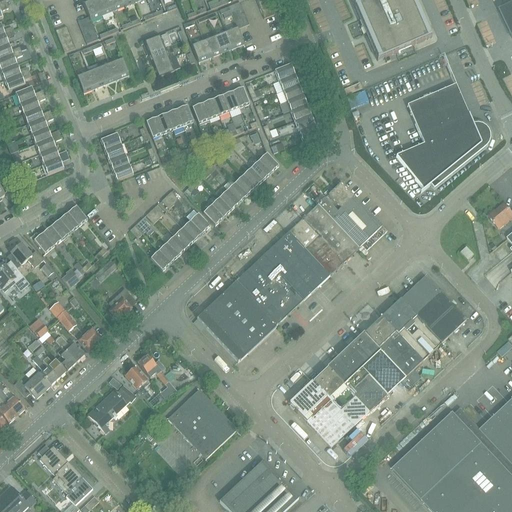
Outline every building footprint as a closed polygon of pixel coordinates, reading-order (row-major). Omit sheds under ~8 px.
[(101,17),(94,0),(92,0),(83,4),(89,19),(90,21),(101,17)] [(113,12),(107,0),(94,0),(101,17),(113,12)] [(124,8),(120,0),(107,0),(113,12),(124,8)] [(270,5),(268,0),(265,0),(257,3),(259,9),(270,5)] [(350,0),(377,62),(432,39),(414,0),(350,0)] [(242,10),(240,4),(229,8),(230,12),(231,14),(242,10)] [(273,10),(270,5),(259,9),(261,15),(273,10)] [(511,5),(506,9),(499,12),(500,14),(511,37),(511,39),(511,38),(511,5)] [(0,13),(8,10),(7,6),(0,8),(0,20),(2,20),(0,13)] [(229,8),(219,12),(221,16),(223,15),(225,20),(232,17),(231,14),(230,12),(229,8)] [(244,15),(242,10),(231,14),(232,17),(233,19),(244,15)] [(275,16),(273,10),(261,15),(264,20),(275,16)] [(247,20),(244,15),(233,19),(235,25),(247,20)] [(90,21),(89,19),(78,23),(80,29),(91,25),(90,21)] [(249,26),(247,20),(235,25),(237,28),(238,31),(249,26)] [(1,26),(0,25),(0,38),(13,33),(11,29),(3,32),(1,26)] [(93,30),(91,25),(80,29),(82,35),(93,30)] [(66,28),(65,28),(55,32),(57,38),(69,33),(66,28)] [(244,45),(238,31),(237,28),(225,33),(232,50),(244,45)] [(96,36),(93,30),(82,35),(85,40),(96,36)] [(15,37),(13,33),(0,38),(0,49),(9,46),(6,40),(15,37)] [(71,39),(69,33),(57,38),(60,43),(71,39)] [(232,50),(225,33),(214,37),(221,55),(232,50)] [(166,35),(160,38),(143,45),(148,56),(171,47),(166,35)] [(98,41),(96,36),(85,40),(87,46),(98,41)] [(221,55),(214,37),(203,42),(210,59),(221,55)] [(73,44),(71,39),(60,43),(62,49),(73,44)] [(210,59),(203,42),(191,46),(198,64),(210,59)] [(75,50),(73,44),(62,49),(64,55),(75,50)] [(11,52),(9,46),(0,49),(0,61),(21,53),(19,49),(11,52)] [(175,58),(171,47),(148,56),(152,67),(175,58)] [(23,57),(21,53),(0,61),(0,71),(1,73),(17,66),(14,60),(23,57)] [(180,70),(175,58),(152,67),(157,79),(180,70)] [(129,76),(122,59),(110,64),(117,81),(129,76)] [(117,81),(110,64),(99,68),(106,85),(117,81)] [(19,72),(17,66),(1,73),(5,83),(29,73),(27,69),(19,72)] [(295,77),(291,66),(274,73),(279,83),(295,77)] [(106,85),(99,68),(88,72),(95,90),(106,85)] [(95,90),(88,72),(76,77),(83,94),(95,90)] [(31,77),(29,73),(5,83),(9,93),(25,87),(22,80),(31,77)] [(299,87),(295,77),(279,83),(283,93),(299,87)] [(468,116),(455,85),(454,85),(455,85),(455,86),(407,107),(424,146),(396,158),(423,192),(420,194),(420,195),(431,186),(434,190),(486,148),(489,144),(490,140),(489,136),(488,132),(485,128),(478,125),(477,125),(473,126),(469,116),(468,116)] [(303,97),(299,87),(283,93),(287,104),(303,97)] [(352,87),(344,91),(346,96),(347,97),(355,93),(354,92),(352,87)] [(15,96),(19,106),(44,97),(42,92),(34,96),(31,89),(15,96)] [(249,106),(243,90),(232,94),(239,110),(249,106)] [(239,110),(232,94),(222,98),(229,114),(239,110)] [(45,101),(44,97),(19,106),(23,116),(39,110),(37,104),(45,101)] [(307,107),(303,97),(287,104),(291,113),(307,107)] [(229,114),(222,98),(212,102),(219,118),(229,114)] [(219,118),(212,102),(202,106),(209,122),(219,118)] [(209,122),(202,106),(192,110),(198,126),(209,122)] [(311,117),(307,107),(291,113),(295,123),(311,117)] [(187,108),(176,112),(183,128),(193,124),(187,108)] [(42,116),(39,110),(23,116),(27,126),(52,117),(50,112),(42,116)] [(183,128),(176,112),(166,116),(173,132),(183,128)] [(173,132),(166,116),(156,120),(163,136),(173,132)] [(53,121),(52,117),(27,126),(31,137),(47,130),(45,124),(53,121)] [(315,127),(311,117),(295,123),(299,133),(315,127)] [(163,136),(156,120),(146,124),(152,140),(163,136)] [(319,137),(315,127),(299,133),(303,144),(319,137)] [(50,136),(47,130),(31,137),(35,147),(60,137),(58,132),(50,136)] [(257,135),(249,138),(254,146),(261,144),(257,135)] [(121,146),(117,136),(100,142),(105,152),(121,146)] [(61,141),(60,137),(35,147),(39,157),(55,150),(53,144),(61,141)] [(125,156),(121,146),(105,152),(109,163),(125,156)] [(58,156),(55,150),(39,157),(43,167),(68,157),(66,153),(58,156)] [(266,155),(258,163),(270,176),(278,168),(266,155)] [(129,166),(125,156),(109,163),(113,173),(129,166)] [(69,161),(68,157),(43,167),(47,177),(63,170),(61,164),(69,161)] [(270,176),(258,163),(251,170),(262,183),(270,176)] [(133,177),(129,166),(113,173),(117,183),(133,177)] [(262,183),(251,170),(243,178),(255,190),(262,183)] [(255,190),(243,178),(235,185),(247,198),(255,190)] [(247,198),(235,185),(227,192),(239,205),(247,198)] [(341,185),(328,197),(337,206),(333,210),(338,214),(354,199),(352,196),(353,195),(349,191),(348,192),(341,185)] [(239,205),(227,192),(219,200),(231,212),(239,205)] [(179,201),(171,193),(166,198),(174,206),(179,201)] [(174,206),(166,198),(161,203),(169,211),(174,206)] [(318,207),(358,250),(382,228),(354,199),(338,214),(333,210),(325,202),(327,200),(326,199),(318,207)] [(231,212),(219,200),(211,207),(223,220),(231,212)] [(494,212),(488,218),(498,231),(511,219),(511,214),(504,205),(503,205),(504,207),(495,214),(494,212)] [(223,220),(211,207),(203,215),(215,228),(223,220)] [(358,250),(318,207),(303,221),(334,254),(327,260),(332,265),(339,259),(344,264),(358,250)] [(87,222),(76,208),(68,215),(78,229),(87,222)] [(163,216),(155,208),(150,213),(158,221),(163,216)] [(158,221),(150,213),(146,217),(153,226),(158,221)] [(78,229),(68,215),(59,222),(70,236),(78,229)] [(210,228),(198,216),(190,223),(202,236),(210,228)] [(142,220),(140,223),(135,228),(142,236),(145,233),(149,237),(154,232),(142,220)] [(334,254),(303,221),(288,234),(330,278),(344,264),(339,259),(332,265),(327,260),(334,254)] [(70,236),(59,222),(51,229),(62,242),(70,236)] [(202,236),(190,223),(182,231),(194,243),(202,236)] [(142,236),(135,228),(130,233),(137,240),(142,236)] [(62,242),(51,229),(42,236),(53,249),(62,242)] [(382,229),(362,248),(366,252),(386,233),(382,229)] [(194,243),(182,231),(174,238),(186,251),(194,243)] [(288,234),(236,283),(277,327),(330,278),(288,234)] [(53,249),(42,236),(34,242),(45,256),(53,249)] [(186,251),(174,238),(166,245),(178,258),(186,251)] [(178,258),(166,245),(159,253),(170,265),(178,258)] [(11,255),(17,263),(21,267),(27,262),(34,270),(43,262),(35,253),(31,257),(21,246),(11,255)] [(460,254),(467,262),(468,262),(473,257),(474,256),(466,248),(460,254)] [(107,253),(104,249),(99,254),(102,257),(107,253)] [(170,265),(159,253),(150,261),(162,273),(170,265)] [(102,257),(99,254),(94,258),(97,262),(102,257)] [(20,293),(29,286),(11,263),(5,268),(5,267),(4,268),(2,266),(0,267),(0,289),(1,292),(2,291),(4,294),(14,286),(20,293)] [(112,263),(103,271),(108,276),(116,269),(112,263)] [(92,267),(88,264),(83,269),(87,272),(92,267)] [(74,268),(78,273),(82,270),(77,265),(74,268)] [(47,266),(41,271),(48,279),(53,274),(47,266)] [(87,272),(83,269),(78,273),(82,277),(87,272)] [(72,273),(63,280),(62,281),(69,290),(80,282),(72,273)] [(425,278),(400,302),(441,345),(466,322),(425,278)] [(277,327),(236,283),(197,320),(197,321),(237,364),(238,364),(277,327)] [(124,291),(109,305),(112,310),(108,313),(117,323),(124,317),(124,318),(126,316),(128,317),(131,314),(130,312),(132,311),(130,310),(136,304),(124,291)] [(400,302),(381,319),(423,363),(441,345),(400,302)] [(69,333),(76,327),(58,304),(49,311),(56,320),(57,319),(69,333)] [(381,319),(364,336),(405,379),(423,363),(381,319)] [(43,326),(34,333),(40,340),(48,333),(43,326)] [(92,331),(78,343),(88,353),(102,341),(92,331)] [(364,336),(328,370),(369,414),(405,379),(364,336)] [(70,349),(61,338),(56,343),(76,365),(84,357),(79,351),(74,345),(70,349)] [(28,348),(32,352),(39,345),(35,341),(28,348)] [(76,365),(56,343),(51,347),(61,358),(65,363),(61,367),(67,373),(76,365)] [(42,348),(35,355),(38,358),(45,352),(42,348)] [(43,373),(40,376),(50,388),(58,381),(43,365),(37,358),(33,362),(43,373)] [(140,366),(138,366),(150,380),(155,375),(167,389),(160,395),(165,401),(177,393),(161,374),(165,371),(158,363),(154,367),(148,359),(144,362),(142,362),(140,364),(140,366)] [(47,361),(43,365),(58,381),(66,374),(55,362),(51,366),(47,361)] [(125,378),(132,386),(146,403),(151,398),(142,388),(148,383),(136,369),(134,370),(132,370),(132,371),(132,372),(128,375),(129,376),(126,379),(125,378)] [(328,370),(313,384),(354,428),(369,414),(328,370)] [(25,388),(19,382),(14,387),(25,400),(30,395),(36,401),(50,388),(40,376),(37,373),(29,380),(31,383),(25,388)] [(393,472),(430,511),(511,511),(511,375),(511,377),(511,378),(511,401),(480,432),(460,411),(454,417),(453,415),(393,472)] [(354,428),(313,384),(289,406),(295,412),(295,413),(297,415),(297,414),(331,450),(354,428)] [(136,399),(131,395),(123,388),(118,394),(120,395),(117,398),(113,393),(113,394),(97,409),(96,409),(96,410),(100,414),(97,416),(93,412),(88,417),(105,436),(109,433),(109,423),(113,419),(115,421),(117,420),(115,418),(130,403),(131,405),(136,399)] [(0,390),(0,400),(16,419),(25,411),(13,399),(10,402),(0,390)] [(199,391),(192,398),(167,421),(168,422),(169,421),(206,460),(205,461),(237,432),(236,431),(235,432),(226,423),(227,422),(227,421),(199,392),(199,391)] [(0,410),(0,416),(2,418),(9,426),(16,419),(0,400),(0,409),(1,410),(0,410)] [(79,484),(83,480),(81,479),(72,469),(70,471),(66,467),(67,466),(53,451),(54,451),(53,449),(40,462),(56,479),(53,481),(66,495),(77,485),(77,486),(79,484)] [(220,503),(227,511),(286,511),(299,500),(263,462),(220,503)] [(0,511),(22,511),(28,508),(29,509),(35,503),(26,493),(21,498),(19,497),(11,489),(10,490),(12,491),(0,501),(0,511)] [(94,498),(84,508),(87,511),(89,511),(99,504),(94,498)]
